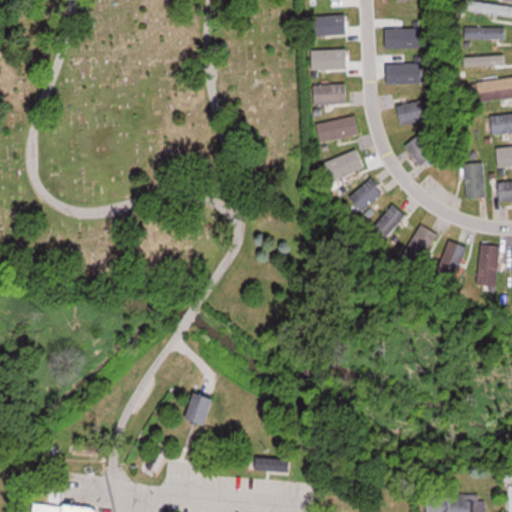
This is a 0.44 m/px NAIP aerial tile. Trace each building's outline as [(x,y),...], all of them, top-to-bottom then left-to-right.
[(507,27),(466,27),(466,37),(507,37),(507,27)] [(511,97),(511,77),(479,81),(480,100),(511,97)] [(348,103),(348,83),(316,84),(316,103),(348,103)] [(397,106),(401,125),(430,119),(425,100),(397,106)] [(511,114),(494,114),(494,132),(511,132),(511,114)] [(319,122),(322,141),(362,135),(359,116),(319,122)] [(407,144),(425,169),(441,157),(423,132),(407,144)] [(466,197),(486,197),(486,163),(466,163),(466,197)] [(366,211),(386,191),(372,177),(352,197),(366,211)] [(408,214),(395,203),(376,225),(390,237),(408,214)] [(405,257),(423,266),(440,233),(422,224),(405,257)] [(469,246),(451,239),(439,272),(457,278),(469,246)] [(500,285),(503,245),(483,244),(480,284),(500,285)] [(198,392),(207,396),(216,399),(207,424),(189,417),(198,392)] [(257,468),(258,457),(292,460),(291,471),(257,468)] [(487,511),(487,493),(428,494),(428,511),(487,511)] [(100,507),(99,511),(36,511),(37,503),(65,506),(65,503),(100,507)]
